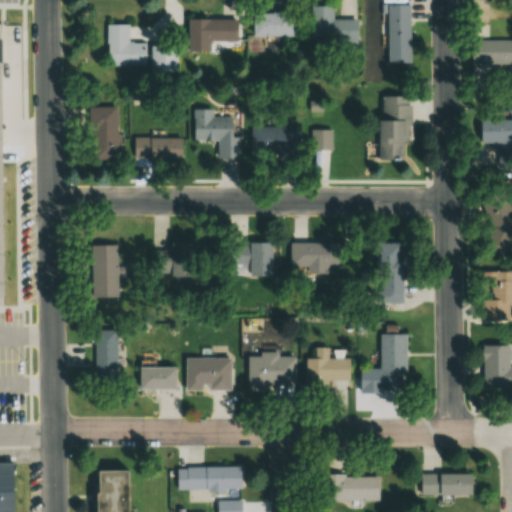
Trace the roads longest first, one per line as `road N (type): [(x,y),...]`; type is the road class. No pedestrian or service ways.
road 1 (residential): [(54,511),(48,0)]
road 2 (residential): [(511,433),(53,433)]
road 3 (residential): [(448,433),(447,0)]
road 4 (residential): [(447,202),(49,201)]
